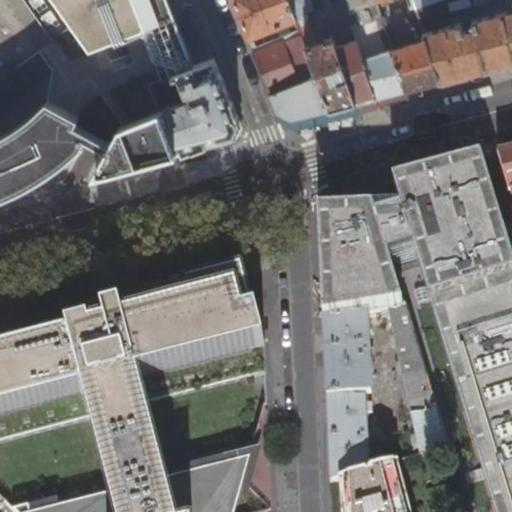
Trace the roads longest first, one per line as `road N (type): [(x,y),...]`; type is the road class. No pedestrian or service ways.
road 1 (residential): [(283,175),(298,242),(309,511)]
road 2 (residential): [(175,0),(41,237)]
road 3 (primary): [(283,175),(41,237)]
road 4 (primary): [(511,112),(283,175)]
road 5 (residential): [(208,0),(283,175)]
